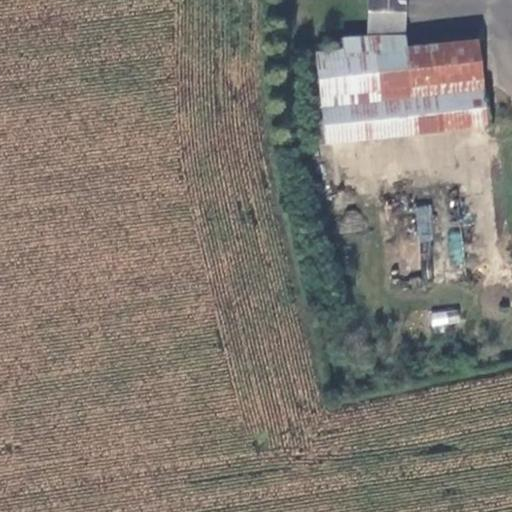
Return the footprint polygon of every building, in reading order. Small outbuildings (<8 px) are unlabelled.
[(365,0),(365,5),(404,10),(404,0),(365,0)] [(404,10),(365,5),(365,32),(404,34),(404,10)] [(404,34),(365,32),(364,34),(366,52),(403,48),(404,34)] [(366,52),(364,34),(341,35),(342,47),(346,45),(347,54),(366,52)] [(403,48),(366,52),(347,54),(353,103),(484,90),(479,39),(403,48)] [(346,45),(342,47),(314,48),(323,139),(354,136),(353,103),(347,54),(346,45)] [(486,124),(484,90),(353,103),(354,136),(486,124)] [(449,265),(462,265),(463,231),(449,231),(449,265)] [(431,310),(432,325),(459,324),(459,309),(431,310)]
